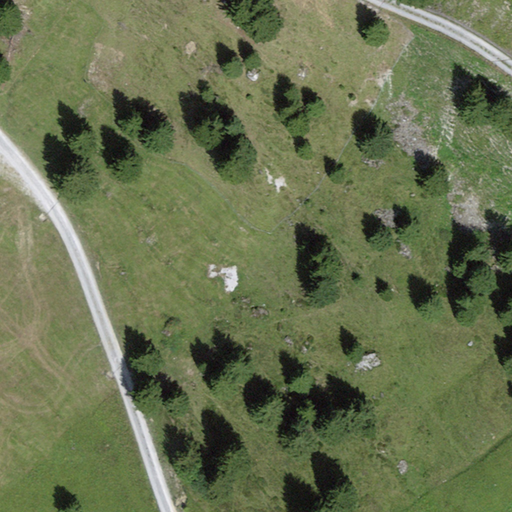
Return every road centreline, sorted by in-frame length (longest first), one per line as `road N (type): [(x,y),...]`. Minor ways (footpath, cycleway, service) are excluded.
road 1 (track): [(0,137),(53,207),(86,271),(168,511)]
road 2 (track): [(511,68),(468,37),(382,0)]
